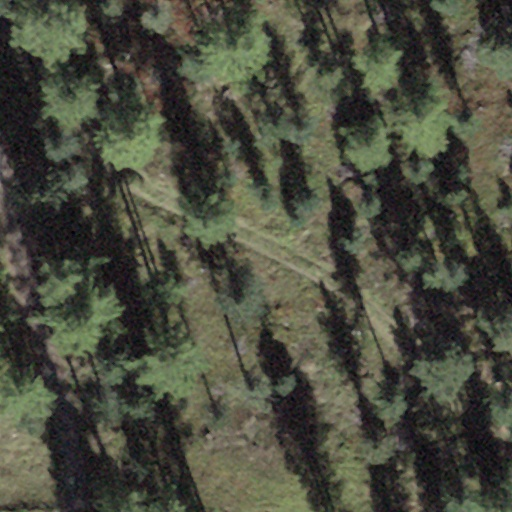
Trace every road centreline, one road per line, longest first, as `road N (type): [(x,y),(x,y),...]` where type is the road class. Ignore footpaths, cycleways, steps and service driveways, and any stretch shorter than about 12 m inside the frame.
road 1 (track): [(0,30),(44,83),(170,199),(354,299),(511,439)]
road 2 (track): [(0,167),(70,433),(67,511)]
